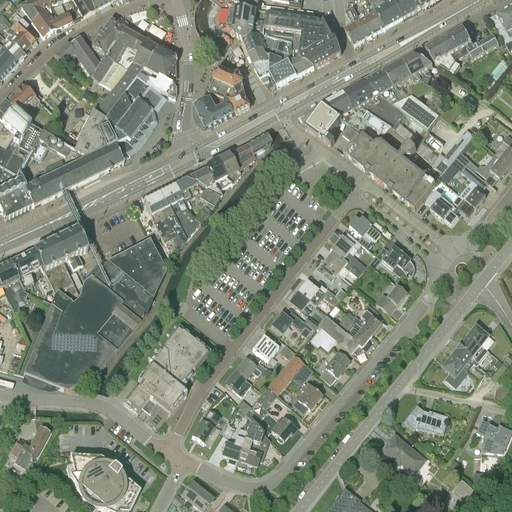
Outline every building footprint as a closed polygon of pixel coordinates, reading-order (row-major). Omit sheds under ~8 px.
[(88,0),(33,0),(33,1),(41,13),(42,12),(42,13),(71,0),(83,21),(94,15),(90,6),(92,5),(88,0)] [(94,15),(111,5),(108,0),(88,0),(92,5),(90,6),(94,15)] [(234,0),(234,5),(236,5),(258,8),(258,7),(260,0),(259,0),(234,0)] [(393,5),(390,0),(366,0),(373,10),(372,11),(385,33),(403,23),(393,5)] [(414,0),(402,0),(393,5),(403,23),(422,13),(414,0)] [(439,0),(414,0),(422,13),(441,2),(439,0)] [(44,16),(42,13),(42,12),(41,13),(33,1),(20,9),(31,25),(44,16)] [(0,12),(8,5),(5,2),(0,6),(0,12)] [(267,17),(307,22),(314,23),(315,14),(305,13),(258,7),(258,8),(236,5),(235,12),(230,12),(228,26),(234,27),(249,30),(248,36),(263,38),(265,32),(267,17)] [(372,11),(370,12),(368,7),(363,9),(364,12),(355,17),(370,42),(385,33),(372,11)] [(354,50),(370,42),(355,17),(352,11),(345,15),(351,27),(345,30),(345,35),(354,50)] [(511,58),(511,16),(509,12),(497,19),(510,41),(511,39),(511,43),(506,47),(511,58)] [(16,24),(11,29),(31,49),(31,48),(34,50),(37,47),(35,44),(36,43),(30,37),(32,35),(23,26),(25,24),(16,16),(12,20),(16,24)] [(53,26),(49,19),(47,20),(44,16),(31,25),(43,42),(54,34),(50,27),(53,26)] [(120,16),(115,22),(126,29),(130,23),(120,16)] [(267,17),(265,32),(263,38),(262,42),(267,43),(293,50),(296,51),(293,66),(313,71),(314,71),(341,57),(338,45),(335,41),(333,42),(325,25),(314,23),(307,22),(267,17)] [(56,33),(72,26),(68,18),(53,26),(50,27),(54,34),(56,34),(56,33)] [(116,45),(124,33),(110,23),(91,50),(96,54),(94,56),(97,59),(94,63),(99,69),(99,70),(108,57),(112,51),(116,45)] [(154,26),(150,32),(163,40),(167,33),(154,26)] [(256,41),(262,42),(263,38),(248,36),(249,30),(234,27),(233,35),(236,39),(244,44),(256,41)] [(27,53),(31,49),(11,29),(7,34),(9,36),(4,42),(7,44),(12,49),(25,60),(22,58),(23,57),(26,59),(29,56),(27,53)] [(444,41),(443,42),(448,50),(451,57),(453,62),(456,60),(468,54),(469,53),(467,48),(471,46),(468,40),(471,38),(470,36),(467,37),(465,35),(465,34),(463,31),(444,41)] [(103,90),(109,94),(116,88),(132,66),(138,55),(133,52),(139,41),(134,38),(124,33),(116,45),(112,51),(108,57),(99,70),(99,69),(94,77),(91,82),(98,87),(99,86),(103,90)] [(471,46),(467,48),(469,53),(468,54),(473,63),(499,48),(493,39),(474,50),(471,46)] [(139,41),(133,52),(138,55),(132,66),(116,88),(109,94),(94,114),(104,122),(126,93),(136,80),(142,72),(144,73),(157,51),(156,51),(144,44),(144,42),(143,40),(141,40),(139,41)] [(94,63),(85,49),(79,41),(68,49),(79,65),(77,66),(78,67),(87,78),(94,77),(99,69),(94,63)] [(262,42),(256,41),(244,44),(249,58),(271,53),(273,53),(275,54),(274,55),(285,57),(285,58),(291,60),(293,50),(267,43),(262,42)] [(443,42),(426,52),(434,67),(435,66),(449,75),(456,65),(453,62),(451,57),(448,50),(443,42)] [(17,68),(25,60),(12,49),(7,44),(1,50),(0,51),(5,56),(17,68)] [(68,49),(67,47),(54,59),(62,68),(66,65),(72,72),(78,67),(77,66),(79,65),(68,49)] [(17,68),(5,56),(0,51),(1,50),(0,48),(0,85),(0,86),(17,68)] [(293,66),(296,51),(293,50),(291,60),(285,58),(285,57),(274,55),(274,61),(270,61),(269,71),(269,77),(277,91),(297,81),(290,67),(293,66)] [(144,73),(157,81),(158,80),(170,87),(176,78),(176,66),(174,61),(170,58),(157,51),(144,73)] [(274,61),(274,55),(275,54),(273,53),(271,53),(249,58),(253,70),(254,70),(257,70),(269,71),(270,61),(274,61)] [(414,58),(403,64),(412,82),(416,89),(421,86),(428,88),(432,80),(428,73),(432,71),(414,58)] [(243,84),(238,75),(223,64),(218,71),(208,95),(213,96),(225,101),(223,109),(236,113),(235,117),(250,109),(244,99),(245,98),(242,86),(243,84)] [(435,92),(428,88),(421,86),(416,89),(412,82),(403,64),(385,74),(395,93),(398,92),(400,96),(405,94),(410,103),(416,103),(435,92)] [(297,81),(314,71),(313,71),(293,66),(290,67),(297,81)] [(56,76),(47,67),(41,72),(54,83),(58,79),(56,76)] [(269,77),(269,71),(257,70),(254,70),(255,72),(260,82),(261,82),(264,85),(269,82),(267,79),(269,77)] [(157,81),(144,73),(142,72),(136,80),(146,88),(159,98),(175,102),(176,98),(176,90),(169,88),(170,87),(158,80),(157,81)] [(398,92),(395,93),(385,74),(360,87),(380,100),(378,101),(393,112),(405,120),(406,118),(424,132),(428,135),(439,120),(416,103),(410,103),(405,94),(400,96),(398,92)] [(136,102),(146,88),(136,80),(126,93),(104,122),(116,146),(114,147),(119,158),(133,151),(131,148),(138,144),(137,141),(144,137),(142,134),(149,130),(147,127),(154,123),(153,120),(147,107),(144,108),(136,102)] [(484,101),(490,106),(504,89),(499,84),(484,101)] [(74,89),(77,93),(80,96),(85,88),(83,86),(80,89),(77,86),(74,89)] [(378,101),(380,100),(360,87),(345,95),(356,116),(363,110),(373,118),(394,135),(405,120),(393,112),(378,101)] [(30,105),(35,100),(23,90),(4,106),(17,117),(30,105)] [(236,113),(223,109),(225,101),(213,96),(208,95),(213,97),(211,101),(200,106),(199,106),(198,106),(197,106),(196,107),(195,108),(194,109),(194,110),(194,115),(195,121),(195,123),(196,125),(197,127),(199,129),(201,130),(202,131),(204,131),(205,131),(206,132),(235,117),(236,113)] [(412,152),(409,149),(394,135),(373,118),(363,110),(356,116),(345,95),(323,107),(340,120),(360,135),(362,137),(363,135),(379,147),(386,138),(401,150),(398,153),(405,158),(407,158),(412,152)] [(0,194),(20,185),(16,182),(29,159),(39,164),(47,150),(65,160),(70,151),(30,127),(29,128),(4,106),(0,110),(0,194)] [(327,138),(340,120),(323,107),(304,117),(305,119),(303,120),(301,121),(304,127),(305,129),(305,130),(323,144),(323,143),(331,149),(335,144),(327,138)] [(439,120),(449,128),(460,112),(457,110),(439,120)] [(114,147),(116,146),(104,122),(94,114),(93,112),(73,154),(86,161),(64,171),(61,165),(44,172),(45,175),(38,178),(40,183),(23,191),(20,185),(0,194),(0,211),(4,220),(5,222),(32,209),(33,210),(124,166),(114,147)] [(443,147),(428,135),(424,132),(409,149),(412,152),(413,151),(431,167),(441,156),(443,148),(443,147)] [(467,132),(444,159),(441,156),(436,162),(431,167),(438,175),(442,178),(448,171),(452,167),(461,156),(475,140),(467,132)] [(363,135),(362,137),(360,135),(344,157),(363,172),(389,192),(406,205),(405,205),(415,213),(435,188),(433,186),(431,189),(379,147),(363,135)] [(266,138),(249,148),(255,158),(256,157),(258,160),(264,156),(265,156),(271,148),(271,147),(266,138)] [(499,152),(495,157),(500,162),(510,170),(511,166),(511,142),(508,139),(503,144),(498,151),(499,152)] [(253,160),(255,158),(249,148),(228,158),(238,181),(255,164),(253,160)] [(461,166),(466,169),(471,163),(461,156),(456,162),(461,166)] [(479,169),(478,170),(476,173),(486,181),(491,175),(500,182),(510,170),(500,162),(495,157),(493,159),(490,159),(486,165),(486,167),(486,168),(485,169),(484,168),(479,169)] [(231,189),(238,181),(228,158),(216,164),(229,188),(231,189)] [(220,194),(229,188),(216,164),(207,169),(205,172),(212,188),(215,186),(220,194)] [(488,187),(466,170),(466,169),(462,175),(461,176),(471,184),(465,192),(464,193),(470,198),(466,204),(465,204),(475,212),(485,200),(481,196),(483,193),(483,194),(488,187)] [(205,173),(186,182),(199,189),(206,193),(207,193),(220,200),(222,198),(220,194),(215,188),(213,189),(212,188),(205,173)] [(186,182),(174,188),(179,199),(183,207),(195,201),(197,204),(200,203),(206,206),(213,210),(219,201),(220,200),(207,193),(206,193),(199,189),(186,182)] [(185,212),(183,207),(174,188),(159,196),(166,210),(169,208),(174,218),(187,243),(199,227),(193,223),(185,212)] [(435,194),(425,207),(431,212),(430,213),(443,223),(444,221),(451,227),(458,219),(456,218),(453,215),(456,211),(454,209),(448,204),(445,208),(438,203),(442,199),(435,194)] [(187,243),(174,218),(169,208),(166,210),(159,196),(143,204),(155,227),(164,247),(173,242),(178,254),(187,243)] [(193,223),(199,227),(206,218),(200,213),(193,223)] [(370,228),(362,221),(359,224),(355,221),(348,229),(361,239),(365,235),(375,243),(381,236),(370,228)] [(42,249),(31,254),(40,270),(42,274),(35,278),(41,288),(48,284),(52,293),(54,298),(58,295),(65,300),(70,297),(71,300),(77,297),(76,295),(73,288),(63,265),(68,263),(73,273),(82,268),(77,258),(87,253),(77,233),(77,232),(67,237),(63,239),(58,241),(57,241),(52,244),(51,244),(51,245),(50,245),(46,247),(42,249)] [(330,253),(329,253),(331,254),(341,263),(346,267),(351,271),(354,267),(355,268),(363,275),(366,271),(360,266),(357,264),(348,256),(349,254),(353,249),(357,252),(361,247),(357,244),(347,236),(343,241),(341,239),(341,240),(330,253)] [(369,245),(361,239),(357,244),(361,247),(366,251),(367,252),(371,247),(369,245)] [(152,302),(166,275),(149,243),(106,265),(89,281),(87,283),(84,286),(83,288),(82,290),(80,296),(80,298),(78,301),(75,305),(69,301),(67,302),(65,300),(58,295),(54,298),(51,307),(50,307),(47,315),(48,315),(47,319),(27,370),(26,370),(23,377),(63,393),(67,394),(94,381),(115,356),(146,318),(151,306),(153,307),(154,303),(152,302)] [(412,267),(409,264),(410,263),(392,249),(388,254),(383,250),(377,258),(376,259),(369,267),(374,271),(380,264),(392,273),(396,268),(402,273),(410,280),(411,280),(413,276),(413,272),(413,271),(412,267)] [(28,276),(40,270),(31,254),(8,266),(21,295),(28,297),(28,296),(23,294),(23,292),(34,287),(28,276)] [(358,281),(363,275),(355,268),(354,267),(351,271),(341,263),(331,254),(322,265),(337,277),(344,270),(358,281)] [(330,286),(337,277),(322,265),(315,275),(330,286)] [(0,269),(0,288),(2,292),(5,298),(14,317),(20,315),(18,310),(23,309),(26,307),(27,305),(28,303),(25,302),(28,297),(21,295),(8,266),(3,268),(0,269)] [(327,292),(326,294),(323,297),(307,284),(297,297),(308,306),(309,304),(315,308),(322,299),(334,310),(339,304),(340,303),(335,299),(327,292)] [(388,318),(397,308),(406,297),(397,290),(387,302),(382,298),(375,306),(388,318)] [(341,291),(335,299),(340,303),(346,296),(341,291)] [(304,310),(308,306),(297,297),(289,306),(306,320),(310,315),(304,310)] [(355,319),(352,323),(371,339),(381,327),(374,322),(379,316),(367,307),(364,312),(366,314),(359,322),(355,319)] [(335,309),(329,316),(333,320),(340,312),(335,309)] [(292,325),(297,329),(301,323),(291,315),(286,320),(281,316),(281,317),(277,322),(271,329),(282,337),(292,325)] [(361,351),(371,339),(352,323),(345,318),(344,319),(336,329),(325,321),(319,328),(317,331),(321,334),(336,346),(353,361),(354,361),(353,360),(357,356),(357,355),(360,351),(361,352),(362,351),(361,351)] [(308,320),(305,325),(315,333),(317,331),(319,328),(308,320)] [(481,349),(488,340),(475,329),(467,338),(481,349)] [(301,335),(300,336),(305,341),(310,335),(310,334),(305,330),(301,335)] [(169,419),(186,398),(178,391),(209,354),(180,331),(138,384),(140,385),(135,391),(138,394),(128,407),(134,412),(144,399),(168,418),(169,419)] [(328,355),(336,346),(321,334),(311,346),(317,351),(320,349),(328,355)] [(488,355),(481,349),(467,338),(458,350),(474,363),(479,367),(488,355)] [(253,352),(252,353),(256,355),(255,356),(267,365),(278,351),(274,348),(263,339),(262,339),(263,340),(254,351),(253,352)] [(294,359),(296,357),(285,348),(279,355),(290,364),(294,359)] [(472,366),(477,369),(479,367),(474,363),(458,350),(449,361),(466,374),(472,366)] [(299,357),(296,361),(301,365),(304,361),(299,357)] [(343,370),(347,365),(338,357),(319,380),(329,389),(337,380),(338,380),(341,376),(340,376),(344,371),(343,370)] [(312,375),(303,367),(294,359),(290,364),(265,393),(274,401),(290,381),(296,386),(302,379),(306,382),(312,375)] [(467,375),(466,374),(449,361),(441,371),(449,377),(445,382),(455,391),(467,375)] [(259,366),(255,370),(245,362),(234,376),(244,385),(246,383),(252,375),(258,379),(261,376),(264,379),(269,374),(259,366)] [(495,384),(507,370),(498,362),(493,368),(497,371),(490,380),(495,384)] [(246,383),(244,385),(234,376),(225,387),(241,400),(245,395),(251,388),(246,383)] [(495,390),(508,392),(509,386),(496,384),(495,390)] [(303,395),(297,403),(309,413),(311,411),(312,412),(316,408),(315,407),(321,399),(306,387),(301,393),(303,395)] [(251,410),(244,418),(247,420),(250,423),(251,425),(255,429),(256,428),(267,414),(266,413),(275,402),(274,401),(265,393),(256,404),(254,406),(251,410)] [(506,403),(507,398),(494,395),(493,401),(506,403)] [(155,434),(168,418),(144,399),(134,412),(132,414),(137,418),(141,412),(150,419),(145,425),(155,434)] [(244,418),(251,410),(242,402),(237,408),(239,410),(244,418),(247,420),(244,418)] [(411,416),(403,426),(405,427),(412,433),(417,427),(431,431),(430,434),(443,437),(444,431),(449,432),(451,426),(446,425),(447,420),(428,415),(428,417),(427,418),(423,417),(423,415),(421,414),(416,410),(411,416)] [(208,413),(191,440),(203,447),(204,446),(210,450),(215,441),(220,433),(214,430),(220,420),(218,419),(217,418),(208,413)] [(223,446),(221,451),(224,452),(222,458),(228,460),(226,465),(236,468),(239,457),(241,452),(244,443),(246,437),(250,423),(247,420),(243,433),(239,431),(236,440),(233,449),(226,447),(223,446)] [(277,427),(271,434),(278,440),(276,441),(281,445),(282,444),(283,445),(294,431),(283,422),(279,428),(277,427)] [(244,443),(241,452),(249,455),(256,457),(255,458),(253,464),(252,468),(252,469),(257,470),(258,465),(258,464),(262,465),(267,450),(263,449),(259,448),(263,437),(260,433),(255,429),(251,425),(250,423),(246,437),(244,443)] [(486,455),(502,457),(511,434),(499,429),(498,433),(480,425),(476,436),(487,441),(486,455)] [(228,427),(222,437),(228,441),(235,432),(228,427)] [(18,444),(10,456),(17,460),(14,464),(24,470),(30,460),(34,462),(37,456),(49,434),(41,430),(30,451),(25,448),(27,445),(21,441),(20,444),(18,443),(18,444)] [(388,449),(383,455),(391,462),(395,465),(397,463),(402,467),(412,475),(415,477),(425,464),(408,450),(406,451),(400,446),(401,445),(393,438),(386,448),(388,449)] [(239,457),(236,468),(244,471),(246,466),(252,468),(253,464),(255,458),(256,457),(249,455),(241,452),(239,457)] [(101,462),(100,462),(70,460),(74,477),(70,479),(83,499),(87,504),(91,506),(100,511),(131,511),(139,495),(128,485),(127,485),(126,484),(125,484),(124,484),(123,485),(122,485),(121,486),(121,487),(116,482),(121,475),(119,473),(114,469),(107,475),(102,472),(103,469),(104,469),(104,468),(104,467),(104,466),(104,465),(103,464),(103,463),(102,463),(101,462)] [(460,467),(453,462),(448,470),(455,475),(460,467)] [(459,511),(475,493),(461,481),(453,491),(460,497),(450,509),(454,511),(459,511)] [(192,507),(202,494),(192,486),(182,499),(192,507)] [(367,511),(353,500),(344,493),(328,511),(367,511)] [(202,494),(192,507),(198,511),(205,511),(213,503),(202,494)] [(176,507),(180,501),(176,498),(172,504),(176,507)]
